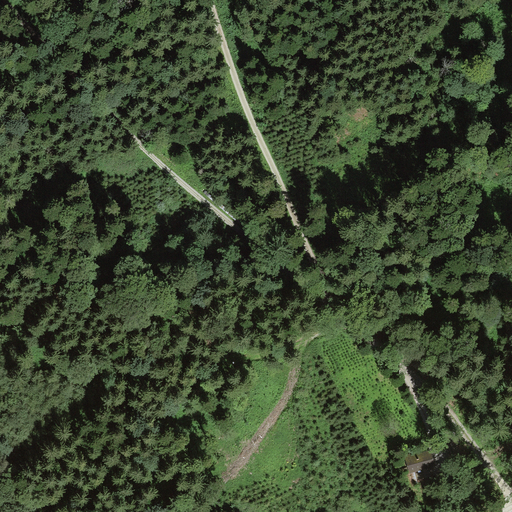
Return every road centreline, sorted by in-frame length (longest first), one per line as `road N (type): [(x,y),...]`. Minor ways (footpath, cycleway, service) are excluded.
road 1 (track): [(452,511),(418,404),(393,359),(175,177),(4,0)]
road 2 (track): [(209,0),(327,304)]
road 3 (track): [(407,380),(511,481)]
